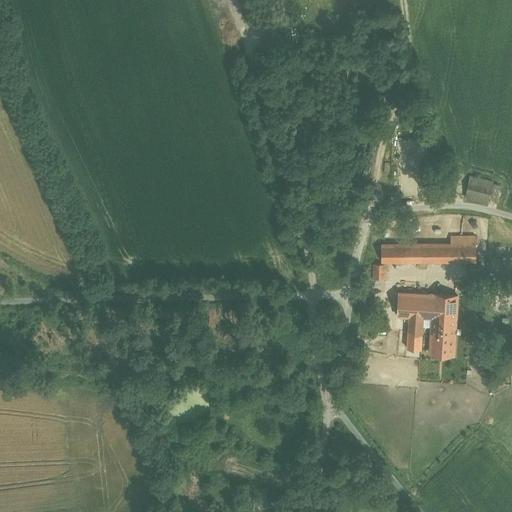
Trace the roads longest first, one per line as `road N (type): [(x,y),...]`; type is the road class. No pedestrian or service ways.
road 1 (unclassified): [(0,301),(353,292)]
road 2 (unknown): [(221,0),(301,294)]
road 3 (unclassified): [(402,511),(342,432),(327,398),(353,292)]
road 4 (track): [(402,0),(405,98),(455,208)]
road 5 (unclassified): [(353,292),(382,221),(455,208),(511,220)]
